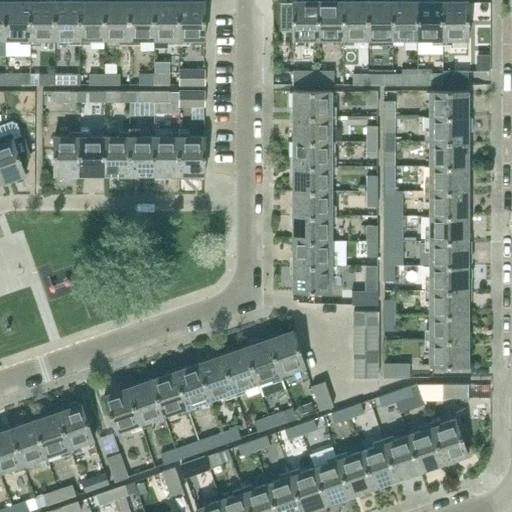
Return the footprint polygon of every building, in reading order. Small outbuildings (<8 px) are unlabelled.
[(442,40),(442,1),(434,1),(432,0),(419,0),(418,1),(417,1),(417,40),(442,40)] [(6,40),(30,40),(30,1),(6,1),(6,40)] [(30,40),(55,40),(55,1),(30,1),(30,40)] [(55,40),(80,40),(80,1),(55,1),(55,40)] [(80,40),(105,40),(105,1),(80,1),(80,40)] [(105,40),(129,40),(130,1),(105,1),(105,40)] [(129,40),(154,40),(154,1),(130,1),(129,40)] [(154,40),(179,40),(179,1),(154,1),(154,40)] [(179,40),(205,40),(205,1),(179,1),(179,40)] [(318,40),(318,1),(293,1),(293,40),(318,40)] [(343,40),(343,1),(318,1),(318,40),(343,40)] [(368,40),(368,1),(343,1),(343,40),(368,40)] [(392,40),(393,1),(368,1),(368,40),(392,40)] [(417,40),(417,1),(393,1),(392,40),(417,40)] [(468,40),(468,1),(442,1),(442,40),(468,40)] [(205,85),(205,70),(180,70),(180,85),(205,85)] [(293,85),(318,85),(318,71),(293,71),(293,85)] [(333,71),(318,71),(318,85),(334,85),(333,71)] [(468,85),(468,71),(442,71),(442,85),(468,85)] [(392,84),(402,84),(402,73),(392,74),(392,84)] [(402,84),(417,84),(417,73),(402,73),(402,84)] [(417,84),(421,84),(433,84),(433,73),(417,73),(417,84)] [(6,74),(6,85),(21,85),(21,74),(6,74)] [(21,85),(30,85),(30,74),(21,74),(21,85)] [(30,74),(30,85),(40,85),(40,74),(30,74)] [(55,85),(55,74),(40,74),(40,85),(55,85)] [(55,85),(80,85),(80,74),(55,74),(55,85)] [(105,85),(105,74),(90,74),(90,85),(105,85)] [(120,86),(120,85),(121,74),(105,74),(105,85),(120,86)] [(139,85),(154,85),(154,74),(139,74),(139,85)] [(154,85),(170,85),(170,74),(154,74),(154,85)] [(368,84),(368,74),(352,74),(353,84),(368,84)] [(368,74),(368,84),(383,84),(383,74),(368,74)] [(383,84),(392,84),(392,74),(383,74),(383,84)] [(54,102),(70,102),(70,91),(54,91),(54,102)] [(80,101),(80,91),(70,91),(70,102),(80,101)] [(90,101),(90,91),(80,91),(80,101),(90,101)] [(105,101),(105,91),(90,91),(90,101),(105,101)] [(120,101),(120,91),(105,91),(105,101),(120,101)] [(120,101),(129,101),(129,91),(120,91),(120,101)] [(129,101),(139,101),(139,91),(129,91),(129,101)] [(154,101),(154,91),(139,91),(139,101),(154,101)] [(170,102),(170,91),(154,91),(154,101),(170,102)] [(205,107),(205,91),(179,91),(179,106),(205,107)] [(293,117),(331,117),(331,91),(293,91),(293,117)] [(378,107),(378,91),(367,91),(368,107),(378,107)] [(430,117),(468,117),(468,91),(430,91),(430,117)] [(384,117),(394,117),(394,102),(384,102),(384,117)] [(293,143),(331,143),(331,117),(293,117),(293,143)] [(394,117),(384,117),(384,132),(394,132),(394,117)] [(468,141),(468,117),(430,117),(430,141),(468,141)] [(368,142),(378,141),(378,127),(368,127),(368,142)] [(80,137),(79,137),(54,137),(54,175),(80,175),(80,137)] [(105,175),(105,137),(80,137),(80,175),(105,175)] [(129,175),(129,137),(105,137),(105,175),(129,175)] [(154,175),(154,137),(129,137),(129,175),(154,175)] [(179,175),(179,137),(154,137),(154,175),(179,175)] [(205,137),(179,137),(179,175),(190,175),(192,177),(202,177),(203,175),(205,175),(205,137)] [(0,179),(2,184),(26,175),(13,139),(0,143),(0,179)] [(368,157),(378,157),(378,141),(368,142),(368,157)] [(430,166),(468,166),(468,141),(430,141),(430,166)] [(293,167),(331,167),(331,143),(293,143),(293,167)] [(384,166),(394,166),(394,152),(384,152),(384,166)] [(394,166),(384,166),(384,182),(394,182),(394,166)] [(468,191),(468,166),(430,166),(430,191),(468,191)] [(293,191),(331,191),(331,167),(293,167),(293,191)] [(368,191),(378,191),(378,176),(368,176),(368,191)] [(331,216),(331,191),(293,191),(293,216),(331,216)] [(378,207),(378,199),(378,191),(368,191),(368,207),(378,207)] [(430,216),(468,215),(468,191),(430,191),(430,216)] [(384,200),(384,216),(394,216),(394,201),(384,200)] [(468,241),(468,216),(468,215),(430,216),(430,242),(468,241)] [(331,241),(331,216),(293,216),(293,241),(331,241)] [(394,231),(394,216),(384,216),(384,231),(394,231)] [(368,241),(378,241),(378,226),(368,226),(368,241)] [(293,266),(332,265),(331,241),(293,241),(293,266)] [(378,241),(368,241),(368,256),(378,257),(378,241)] [(430,266),(468,266),(468,241),(430,242),(430,266)] [(384,267),(395,267),(394,250),(384,250),(384,267)] [(332,291),(332,267),(332,265),(293,266),(293,291),(332,291)] [(468,291),(468,290),(468,266),(430,266),(430,291),(468,291)] [(395,267),(384,267),(384,281),(395,281),(395,267)] [(352,305),(378,305),(378,291),(352,291),(352,305)] [(430,316),(468,315),(468,291),(430,291),(430,316)] [(384,317),(395,316),(395,300),(384,300),(384,316),(384,317)] [(354,324),(378,324),(378,311),(354,311),(354,324)] [(430,341),(468,340),(468,315),(430,316),(430,341)] [(384,331),(395,331),(395,316),(384,317),(384,331)] [(354,338),(378,338),(378,324),(354,324),(354,338)] [(281,375),(305,367),(293,330),(268,339),(281,375)] [(354,351),(378,351),(378,338),(354,338),(354,351)] [(281,375),(268,339),(260,342),(255,339),(248,342),(245,347),(258,383),(281,375)] [(430,366),(468,366),(468,340),(430,341),(430,366)] [(234,391),(258,383),(245,347),(222,355),(234,391)] [(354,364),(378,364),(378,351),(354,351),(354,364)] [(211,399),(234,391),(222,355),(198,363),(211,399)] [(188,407),(211,399),(198,363),(175,371),(188,407)] [(354,378),(378,378),(378,364),(354,364),(354,378)] [(384,378),(409,378),(409,364),(384,364),(384,378)] [(164,415),(188,407),(175,371),(152,379),(164,415)] [(141,423),(164,415),(152,379),(128,387),(141,423)] [(320,411),(333,406),(325,382),(312,386),(320,411)] [(468,398),(468,384),(442,384),(442,398),(468,398)] [(116,432),(141,423),(128,387),(104,396),(116,432)] [(397,401),(411,397),(408,387),(393,392),(397,401)] [(382,406),(396,401),(397,401),(393,392),(379,397),(382,406)] [(346,408),(350,417),(364,413),(360,403),(346,408)] [(70,448),(94,440),(81,404),(57,412),(70,448)] [(335,423),(350,417),(346,408),(332,413),(335,423)] [(46,456),(70,448),(57,412),(34,420),(46,456)] [(270,418),(273,427),(288,422),(285,413),(270,418)] [(259,432),(273,427),(270,418),(256,423),(259,432)] [(303,434),(318,429),(314,419),(299,424),(303,434)] [(444,464),(468,455),(456,419),(432,427),(444,464)] [(23,464),(46,456),(34,420),(11,428),(23,464)] [(288,439),(302,434),(303,434),(299,424),(284,429),(288,439)] [(421,472),(444,464),(432,427),(408,435),(421,472)] [(0,472),(23,464),(11,428),(0,431),(0,472)] [(223,434),(226,443),(240,438),(238,429),(223,434)] [(107,457),(120,453),(114,434),(100,438),(107,457)] [(211,448),(226,443),(223,434),(209,439),(211,448)] [(397,480),(421,472),(408,435),(385,443),(397,480)] [(252,441),(256,450),(271,445),(267,436),(252,441)] [(241,455),(256,450),(252,441),(238,446),(241,455)] [(397,480),(385,443),(361,452),(373,488),(374,488),(397,480)] [(176,450),(180,459),(193,455),(190,445),(176,450)] [(165,464),(180,459),(176,450),(162,455),(165,464)] [(206,457),(209,467),(223,462),(220,452),(206,457)] [(374,488),(373,488),(361,452),(338,460),(350,496),(374,488)] [(115,482),(129,477),(120,453),(107,457),(115,482)] [(195,471),(209,467),(206,457),(192,462),(195,471)] [(327,504),(350,496),(338,460),(314,468),(327,504)] [(171,496),(184,492),(175,468),(162,472),(171,496)] [(304,511),(327,504),(314,468),(291,476),(303,511),(304,511)] [(95,489),(109,484),(106,475),(92,480),(95,489)] [(277,511),(303,511),(291,476),(268,484),(277,511)] [(251,511),(277,511),(268,484),(244,492),(251,511)] [(114,500),(115,499),(129,495),(125,485),(111,490),(114,500)] [(59,491),(62,500),(77,495),(73,486),(59,491)] [(100,504),(114,500),(111,490),(97,495),(100,504)] [(48,505),(62,500),(59,491),(44,496),(48,505)] [(224,511),(251,511),(244,492),(221,500),(224,511)] [(197,511),(224,511),(221,500),(196,509),(197,511)] [(66,511),(78,511),(82,511),(79,501),(64,506),(66,511)] [(12,507),(13,511),(28,511),(29,511),(26,502),(12,507)]
